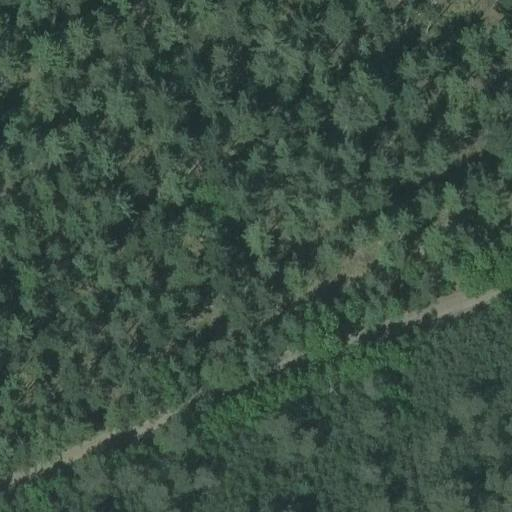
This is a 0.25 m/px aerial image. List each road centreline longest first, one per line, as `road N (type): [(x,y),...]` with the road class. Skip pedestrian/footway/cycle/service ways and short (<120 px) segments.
road 1 (track): [(0,490),(363,350)]
road 2 (track): [(363,350),(398,383),(420,511)]
road 3 (track): [(363,350),(511,291)]
